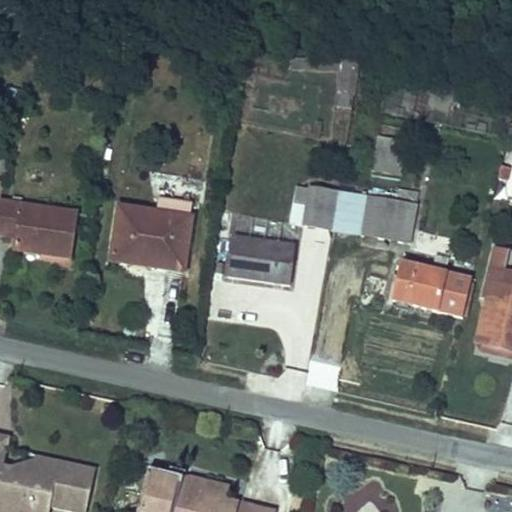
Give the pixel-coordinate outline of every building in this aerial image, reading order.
[(244,48),(242,63),(269,67),(271,52),(244,48)] [(377,101),(385,61),(368,58),(361,97),(377,101)] [(452,120),(456,92),(437,89),(433,117),(452,120)] [(3,173),(17,176),(30,107),(15,105),(3,173)] [(373,173),(401,177),(406,142),(378,138),(373,173)] [(325,215),(331,178),(318,176),(313,214),(325,215)] [(355,220),(362,184),(331,178),(325,215),(355,220)] [(392,189),(362,184),(355,220),(371,222),(383,225),(392,189)] [(392,189),(383,225),(432,232),(439,199),(392,189)] [(27,248),(82,253),(86,209),(12,202),(7,235),(27,237),(27,248)] [(129,257),(204,263),(207,213),(131,206),(129,257)] [(311,275),(314,237),(250,230),(245,268),(311,275)] [(424,254),(416,293),(482,305),(492,267),(424,254)] [(511,261),(510,261),(502,309),(498,329),(511,332),(511,261)] [(0,469),(6,471),(16,474),(12,494),(52,502),(55,486),(70,489),(105,497),(114,454),(54,442),(54,446),(43,451),(41,456),(42,460),(32,462),(29,455),(22,453),(26,436),(29,423),(0,417),(0,469)] [(54,442),(26,436),(22,453),(29,455),(32,462),(42,460),(41,456),(43,451),(54,446),(54,442)] [(199,463),(167,455),(154,510),(163,511),(176,511),(179,504),(187,505),(213,511),(248,511),(254,486),(242,483),(245,471),(220,464),(219,470),(199,465),(199,463)] [(220,464),(200,460),(199,463),(199,465),(219,470),(220,464)] [(6,471),(0,469),(0,501),(51,511),(65,511),(70,489),(55,486),(52,502),(12,494),(16,474),(6,471)] [(267,511),(273,491),(259,488),(253,511),(267,511)] [(288,511),(292,496),(273,491),(267,511),(288,511)]
